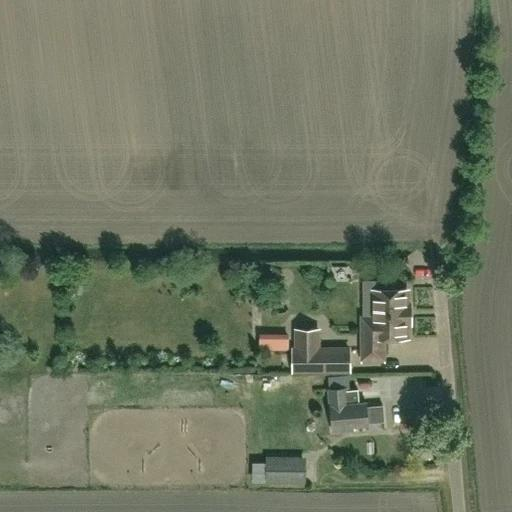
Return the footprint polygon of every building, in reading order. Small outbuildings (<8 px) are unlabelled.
[(338,262),(339,284),(358,283),(357,262),(338,262)] [(360,360),(383,360),(382,338),(407,338),(407,323),(410,323),(410,305),(407,305),(407,291),(371,291),(371,318),(360,318),(360,360)] [(320,329),(294,329),(294,347),(292,347),(292,373),(351,373),(351,347),(320,347),(320,329)] [(367,408),(367,404),(359,405),(358,389),(346,390),(345,389),(329,390),(333,429),(369,426),(368,424),(384,423),(383,407),(367,408)] [(306,484),(306,457),(266,457),(266,483),(306,484)]
